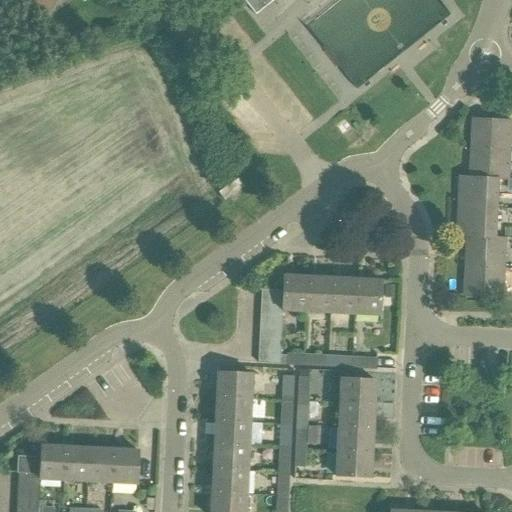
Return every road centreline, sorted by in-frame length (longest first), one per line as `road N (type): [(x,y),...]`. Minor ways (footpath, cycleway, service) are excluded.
road 1 (residential): [(156,329),(182,286),(344,172),(377,167)]
road 2 (residential): [(511,479),(432,474),(412,460),(414,335)]
road 3 (residential): [(171,511),(177,370),(156,329)]
road 4 (residential): [(0,417),(113,337),(156,329)]
road 5 (residential): [(414,335),(416,232),(377,167)]
road 6 (residential): [(377,167),(479,53)]
